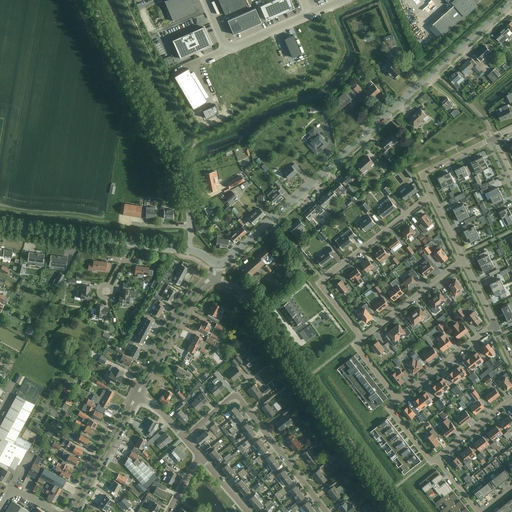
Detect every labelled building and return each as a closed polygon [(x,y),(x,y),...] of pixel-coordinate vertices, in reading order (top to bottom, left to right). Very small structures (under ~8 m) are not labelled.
[(196,11),(191,0),(165,0),(164,1),(173,21),(196,11)] [(245,0),(220,0),(219,1),(225,15),(248,5),(245,0)] [(283,13),(294,8),(290,0),(274,0),(260,6),(266,20),(277,16),(276,14),(283,11),(283,13)] [(406,0),(407,1),(403,3),(404,6),(409,4),(411,9),(413,14),(418,12),(416,8),(419,7),(417,3),(421,1),(420,0),(406,0)] [(421,20),(437,6),(431,0),(430,0),(427,2),(429,4),(424,8),(423,7),(418,11),(420,13),(418,15),(421,20)] [(446,0),(452,7),(433,24),(433,25),(434,24),(443,35),(466,14),(465,13),(468,11),(480,0),(446,0)] [(255,8),(227,20),(233,34),(261,22),(255,8)] [(508,38),(509,36),(511,33),(510,31),(506,26),(495,37),(500,43),(507,37),(508,38)] [(203,27),(172,40),(180,59),(193,53),(192,52),(210,44),(203,27)] [(392,34),(384,38),(386,43),(394,39),(392,34)] [(293,35),(284,39),(292,57),(301,53),(293,35)] [(485,46),(473,56),(478,62),(490,52),(485,46)] [(397,61),(393,58),(391,60),(390,58),(387,61),(388,63),(391,66),(386,71),(391,77),(393,75),(395,77),(396,76),(396,77),(399,75),(398,74),(402,71),(400,69),(402,68),(399,65),(397,66),(395,63),(397,61)] [(469,60),(460,68),(465,74),(473,66),(476,69),(475,70),(478,73),(481,70),(472,59),(470,61),(469,60)] [(298,63),(293,65),(297,74),(302,71),(303,73),(308,71),(305,65),(306,65),(304,60),(298,62),(298,63)] [(188,68),(174,77),(193,109),(207,101),(205,98),(193,78),(196,76),(193,72),(192,72),(191,73),(188,68)] [(496,78),(500,75),(495,68),(491,72),(496,78)] [(456,71),(449,78),(454,83),(453,84),(457,89),(460,86),(456,82),(462,76),(466,81),(467,80),(463,75),(464,75),(459,70),(457,72),(456,71)] [(373,84),(366,90),(372,98),(380,91),(373,84)] [(345,92),(333,103),(334,104),(340,110),(362,90),(357,85),(353,89),(352,88),(346,93),(345,92)] [(447,97),(441,102),(447,110),(451,106),(449,104),(449,103),(450,101),(447,97)] [(210,106),(202,109),(205,117),(218,112),(215,106),(216,106),(215,103),(210,105),(210,106)] [(501,121),(511,115),(511,114),(509,108),(508,108),(507,105),(502,107),(503,110),(497,113),(501,121)] [(420,108),(409,118),(416,126),(423,119),(424,120),(425,120),(428,118),(428,117),(427,116),(420,108)] [(314,139),(308,145),(317,154),(326,146),(324,144),(326,142),(324,139),(314,128),(309,132),(314,139)] [(385,141),(384,141),(381,143),(387,149),(397,141),(391,135),(385,141)] [(382,153),(388,159),(391,156),(386,150),(382,153)] [(367,156),(357,166),(363,172),(373,163),(367,156)] [(477,159),(482,171),(488,168),(483,156),(477,159)] [(381,167),(384,164),(378,158),(375,161),(381,167)] [(477,174),(482,171),(477,159),(471,162),(477,174)] [(291,166),(290,165),(282,172),(288,179),(293,175),(294,175),(297,172),(296,171),(299,168),(294,163),(291,166)] [(464,165),(455,170),(459,179),(468,175),(468,174),(471,173),(467,165),(467,166),(465,167),(465,166),(464,166),(464,165)] [(204,173),(208,191),(217,189),(214,177),(217,176),(216,171),(204,173)] [(349,173),(341,180),(345,184),(346,183),(348,185),(351,182),(349,180),(352,177),(353,178),(356,176),(352,172),(349,174),(349,173)] [(444,175),(449,185),(455,183),(450,172),(444,175)] [(443,188),(449,185),(444,175),(438,178),(443,188)] [(230,188),(243,181),(240,176),(227,183),(230,188)] [(339,182),(333,188),(340,196),(346,190),(339,182)] [(411,195),(417,191),(412,184),(407,188),(400,193),(406,200),(411,196),(411,195)] [(350,186),(347,188),(354,195),(357,193),(350,186)] [(491,198),(501,193),(498,187),(488,192),(491,198)] [(269,198),(273,202),(284,192),(280,189),(278,191),(276,189),(274,191),(273,189),(266,195),(269,198)] [(331,189),(318,202),(324,208),(338,196),(331,189)] [(228,203),(232,199),(236,196),(232,191),(224,198),(228,203)] [(501,193),(491,198),(494,204),(504,199),(501,193)] [(383,217),(396,207),(389,198),(380,204),(382,207),(378,210),(383,217)] [(317,202),(313,206),(318,212),(321,209),(323,211),(324,210),(317,202)] [(370,209),(366,202),(361,206),(366,212),(370,209)] [(140,217),(141,206),(122,203),(120,214),(140,217)] [(464,206),(463,204),(453,209),(456,215),(466,210),(469,209),(467,204),(464,206)] [(212,211),(209,206),(202,209),(205,215),(209,213),(209,212),(212,211)] [(313,206),(304,214),(310,220),(318,212),(313,206)] [(162,208),(162,213),(161,213),(161,218),(173,218),(173,210),(164,210),(164,209),(162,208)] [(248,218),(247,217),(243,221),(247,225),(251,221),(254,225),(265,215),(258,208),(248,218)] [(511,222),(511,216),(508,208),(499,212),(506,226),(511,222)] [(155,209),(146,209),(146,217),(155,218),(155,209)] [(459,221),(469,216),(466,210),(456,215),(459,221)] [(432,221),(431,219),(430,219),(425,214),(419,219),(422,223),(422,224),(419,226),(425,233),(428,230),(426,228),(433,223),(432,222),(432,221)] [(466,224),(477,218),(475,215),(464,220),(466,224)] [(360,229),(362,227),(366,231),(375,224),(369,216),(362,222),(362,221),(357,225),(360,229)] [(299,220),(289,229),(294,234),(304,226),(299,220)] [(247,231),(242,226),(241,226),(230,237),(235,242),(247,231)] [(407,238),(413,234),(415,237),(420,233),(416,229),(414,230),(410,226),(402,232),(407,238)] [(467,237),(477,232),(474,226),(464,231),(467,237)] [(345,232),(347,235),(342,239),(340,237),(336,240),(337,242),(343,249),(353,241),(350,238),(355,235),(350,229),(345,232)] [(470,243),(480,238),(477,232),(467,237),(470,243)] [(233,242),(234,243),(235,242),(230,237),(227,240),(217,238),(216,247),(222,247),(226,247),(227,245),(230,245),(233,242)] [(296,241),(300,246),(304,242),(300,237),(296,241)] [(388,243),(392,249),(400,243),(396,237),(388,243)] [(406,248),(411,254),(414,252),(409,246),(406,248)] [(427,255),(431,252),(427,246),(423,249),(427,255)] [(321,256),(317,259),(322,266),(333,257),(331,255),(334,252),(330,247),(320,255),(321,256)] [(385,259),(383,257),(388,254),(382,247),(374,254),(379,260),(381,262),(385,259)] [(0,248),(0,255),(3,256),(12,257),(12,250),(4,249),(1,249),(1,248),(0,248)] [(441,248),(434,254),(441,263),(448,258),(441,248)] [(265,263),(264,262),(265,261),(267,263),(273,258),(265,250),(244,269),(250,276),(265,263)] [(29,252),(28,260),(43,262),(44,254),(29,252)] [(425,275),(429,272),(431,271),(434,269),(428,261),(430,259),(425,252),(422,254),(426,260),(421,263),(423,266),(420,268),(425,275)] [(481,258),(478,259),(481,266),(491,260),(488,254),(481,258)] [(51,255),(50,263),(58,264),(58,267),(66,268),(67,257),(51,255)] [(368,272),(372,269),(374,271),(379,268),(374,262),(372,264),(368,259),(362,264),(368,272)] [(92,270),(93,268),(97,268),(97,270),(105,271),(106,269),(109,270),(110,262),(93,260),(93,264),(89,263),(88,269),(92,270)] [(491,260),(481,266),(484,272),(494,267),(491,260)] [(152,275),(153,270),(148,270),(149,267),(132,265),(131,273),(135,273),(134,274),(137,275),(137,277),(142,277),(142,275),(143,275),(143,274),(148,275),(152,275)] [(181,265),(175,275),(182,279),(188,268),(181,265)] [(0,269),(7,274),(10,270),(2,266),(0,269)] [(358,284),(363,280),(360,276),(361,275),(356,268),(348,274),(353,281),(354,280),(358,284)] [(412,268),(409,270),(410,272),(405,277),(407,280),(404,282),(409,288),(417,282),(413,277),(414,276),(414,277),(417,274),(412,268)] [(56,280),(58,281),(56,284),(56,285),(58,286),(64,275),(60,273),(56,280)] [(179,285),(182,279),(175,275),(173,278),(170,277),(169,279),(179,285)] [(394,300),(403,293),(397,285),(400,283),(396,278),(390,283),(394,287),(388,292),(394,300)] [(449,285),(453,289),(450,292),(455,297),(461,292),(459,290),(463,288),(456,279),(449,285)] [(490,284),(493,290),(503,285),(500,279),(490,284)] [(338,292),(340,291),(342,294),(348,289),(350,291),(352,289),(348,283),(345,285),(341,280),(335,285),(337,287),(335,288),(338,292)] [(82,291),(81,291),(78,291),(77,297),(80,297),(80,298),(90,299),(91,292),(89,292),(90,286),(83,285),(82,291)] [(170,302),(175,292),(169,288),(170,286),(167,285),(161,296),(170,302)] [(503,285),(493,290),(496,296),(499,295),(501,298),(507,295),(505,292),(506,291),(503,285)] [(129,290),(122,289),(122,295),(119,295),(119,302),(129,303),(129,297),(134,297),(135,291),(129,290)] [(452,301),(447,294),(444,297),(440,292),(438,293),(434,296),(441,304),(444,301),(446,305),(452,301)] [(438,306),(441,304),(434,296),(431,298),(431,299),(429,300),(433,305),(430,307),(435,313),(440,309),(438,306)] [(388,304),(383,298),(374,305),(379,312),(388,304)] [(156,300),(153,305),(152,308),(152,309),(154,310),(152,313),(158,316),(161,311),(162,311),(164,308),(161,306),(163,303),(156,300)] [(213,315),(211,318),(218,322),(222,315),(218,312),(221,307),(217,304),(218,304),(216,302),(215,303),(214,303),(211,308),(210,308),(208,312),(213,315)] [(288,319),(288,318),(294,326),(300,321),(295,314),(295,313),(287,302),(280,308),(288,319)] [(369,312),(371,310),(366,303),(360,308),(362,310),(359,313),(366,322),(372,317),(369,312)] [(511,308),(510,309),(508,303),(507,304),(502,306),(502,307),(501,308),(503,312),(505,315),(509,323),(511,320),(511,308)] [(97,304),(95,314),(95,318),(102,319),(102,314),(106,314),(107,308),(103,307),(104,305),(97,304)] [(417,309),(414,312),(420,320),(423,317),(425,320),(431,316),(427,310),(424,312),(420,308),(418,309),(417,309)] [(461,317),(465,315),(460,309),(456,311),(461,317)] [(321,315),(325,319),(329,315),(325,310),(321,315)] [(477,316),(478,315),(475,311),(474,312),(474,311),(467,316),(470,320),(469,320),(471,323),(472,322),(475,326),(481,321),(477,316)] [(417,322),(420,320),(414,312),(410,314),(411,315),(408,317),(412,321),(409,324),(414,329),(419,325),(417,322)] [(144,316),(142,319),(152,325),(154,321),(147,318),(144,316)] [(142,319),(140,323),(150,328),(152,325),(142,319)] [(216,339),(217,336),(208,331),(209,329),(208,328),(210,324),(205,321),(203,325),(201,325),(198,330),(216,339)] [(442,332),(446,329),(440,322),(437,325),(442,332)] [(463,325),(460,327),(457,322),(452,327),(455,331),(454,332),(459,338),(468,331),(463,325)] [(140,323),(139,326),(148,331),(150,328),(140,323)] [(411,332),(406,326),(403,329),(399,324),(398,325),(398,324),(394,327),(395,327),(394,328),(400,336),(404,334),(406,336),(411,332)] [(309,338),(315,333),(309,325),(303,329),(309,338)] [(139,326),(137,330),(139,331),(140,331),(147,335),(147,334),(148,331),(139,326)] [(397,339),(400,336),(394,328),(393,329),(393,328),(389,331),(390,331),(389,332),(392,337),(389,340),(394,346),(399,342),(397,339)] [(132,333),(129,339),(132,340),(136,342),(137,341),(142,344),(147,335),(140,331),(139,331),(137,336),(132,333)] [(107,340),(110,335),(104,332),(101,337),(107,340)] [(437,344),(443,351),(452,343),(447,336),(446,337),(444,333),(438,338),(440,341),(437,344)] [(196,334),(191,342),(196,345),(196,346),(198,347),(199,346),(198,346),(199,344),(200,345),(202,342),(200,342),(202,338),(196,334)] [(426,334),(423,336),(426,339),(432,346),(434,344),(428,337),(426,334)] [(378,341),(376,342),(373,344),(372,345),(379,354),(384,350),(387,353),(390,351),(385,344),(382,346),(378,341)] [(197,350),(198,347),(196,346),(196,345),(191,342),(188,349),(189,350),(188,351),(190,352),(190,351),(195,353),(194,354),(198,356),(200,352),(197,350)] [(489,356),(495,352),(493,350),(495,349),(492,346),(491,347),(488,343),(482,348),(489,356)] [(129,349),(132,351),(130,355),(136,358),(139,354),(137,353),(140,348),(135,345),(134,347),(131,346),(129,349)] [(116,347),(114,350),(118,352),(117,353),(118,355),(121,357),(119,361),(122,362),(121,365),(125,367),(126,365),(128,366),(132,359),(123,354),(122,354),(123,351),(122,351),(119,349),(116,347)] [(438,354),(433,348),(423,355),(429,362),(438,354)] [(409,367),(408,368),(413,374),(422,367),(417,360),(416,362),(415,360),(419,357),(415,351),(410,355),(413,358),(407,363),(409,367)] [(473,356),(472,357),(478,365),(483,361),(477,352),(473,355),(473,356)] [(211,358),(217,362),(220,357),(214,353),(211,358)] [(245,359),(243,361),(248,367),(260,357),(257,354),(254,357),(251,354),(248,357),(246,355),(243,358),(245,359)] [(98,361),(104,364),(107,358),(101,355),(98,361)] [(239,364),(242,361),(237,355),(234,358),(239,364)] [(478,365),(472,357),(470,359),(469,358),(465,361),(472,370),(478,365)] [(345,372),(354,364),(358,361),(357,359),(353,363),(350,359),(340,366),(345,372)] [(192,363),(188,367),(192,371),(196,368),(192,363)] [(349,377),(358,369),(363,366),(361,365),(357,368),(354,364),(345,372),(349,377)] [(108,375),(110,376),(108,381),(117,386),(121,379),(120,378),(123,371),(115,367),(111,365),(109,370),(111,370),(108,375)] [(456,369),(455,371),(461,378),(466,374),(460,365),(456,369)] [(186,371),(178,367),(174,373),(178,375),(178,376),(182,379),(184,374),(189,377),(190,374),(186,371)] [(236,367),(228,374),(233,380),(241,373),(236,367)] [(353,382),(363,375),(367,371),(365,370),(361,373),(358,369),(349,377),(353,382)] [(392,379),(396,384),(398,386),(404,381),(400,377),(404,374),(400,369),(396,372),(396,371),(390,376),(392,379)] [(214,384),(209,389),(215,395),(218,393),(218,392),(225,386),(220,380),(223,378),(216,370),(213,373),(216,377),(211,381),(214,384)] [(461,378),(455,371),(453,372),(452,371),(448,374),(455,383),(461,378)] [(19,373),(14,381),(22,385),(26,377),(19,373)] [(207,373),(200,379),(202,381),(209,375),(207,373)] [(506,373),(496,380),(501,387),(503,385),(507,389),(511,385),(511,384),(507,379),(509,378),(508,377),(506,373)] [(357,388),(371,377),(370,375),(365,378),(363,375),(353,382),(357,388)] [(486,384),(492,380),(489,376),(483,380),(486,384)] [(372,378),(371,377),(357,388),(361,393),(371,385),(368,382),(372,378)] [(449,387),(443,379),(439,382),(439,383),(438,384),(444,392),(449,387)] [(375,382),(371,385),(361,393),(365,398),(375,390),(372,387),(376,384),(375,382)] [(260,391),(254,384),(247,390),(250,393),(255,399),(257,397),(259,399),(263,396),(261,394),(264,392),(265,394),(270,390),(266,386),(262,389),(260,391)] [(444,392),(438,384),(436,385),(435,385),(432,388),(438,396),(444,392)] [(369,403),(379,396),(382,394),(379,390),(380,389),(379,387),(375,390),(365,398),(369,403)] [(495,388),(485,396),(491,402),(500,395),(495,388)] [(103,389),(100,396),(109,401),(114,392),(109,389),(108,392),(103,389)] [(169,399),(172,393),(167,390),(164,396),(162,395),(159,400),(171,407),(172,405),(167,402),(169,399)] [(478,399),(480,397),(475,390),(471,393),(476,400),(473,402),(475,404),(470,407),(476,414),(484,407),(478,399)] [(185,397),(179,391),(176,394),(182,400),(185,397)] [(383,392),(382,394),(379,396),(369,403),(374,409),(383,401),(380,397),(385,394),(383,392)] [(432,401),(426,392),(422,395),(423,396),(421,397),(427,405),(432,401)] [(109,401),(100,396),(95,393),(90,401),(88,399),(86,403),(103,413),(109,401)] [(194,399),(195,400),(191,403),(197,410),(201,406),(200,405),(203,402),(205,404),(208,401),(201,393),(194,399)] [(0,461),(0,466),(3,468),(7,470),(9,466),(14,468),(22,454),(24,449),(13,443),(34,404),(17,394),(0,425),(0,460),(0,461)] [(427,405),(421,397),(419,399),(418,398),(415,401),(421,410),(427,405)] [(103,413),(85,403),(81,409),(86,412),(87,409),(90,411),(93,412),(91,416),(99,420),(103,413)] [(177,411),(184,405),(182,403),(181,403),(175,408),(177,411)] [(273,404),(270,407),(267,403),(261,407),(266,414),(269,418),(275,413),(274,413),(277,410),(273,404)] [(416,414),(409,405),(403,410),(406,413),(405,414),(407,418),(408,417),(410,419),(416,414)] [(230,420),(239,413),(234,406),(231,408),(229,411),(228,411),(224,414),(226,418),(227,417),(230,420)] [(180,409),(174,414),(182,424),(188,419),(180,409)] [(88,422),(87,423),(95,428),(97,423),(89,419),(87,418),(88,416),(79,411),(77,415),(83,418),(83,419),(88,422)] [(466,411),(457,418),(462,425),(471,418),(466,411)] [(243,418),(239,413),(230,420),(231,422),(232,422),(234,425),(235,423),(236,424),(237,423),(243,418)] [(293,421),(287,414),(275,423),(280,430),(288,424),(288,425),(293,421)] [(450,423),(447,418),(441,423),(445,427),(441,430),(447,437),(451,434),(450,433),(453,431),(453,432),(456,429),(451,422),(450,423)] [(511,429),(511,426),(505,418),(501,422),(507,430),(508,430),(505,432),(510,437),(511,436),(509,432),(511,429)] [(144,428),(147,429),(146,432),(152,436),(154,430),(152,429),(156,423),(149,419),(144,428)] [(380,436),(381,435),(392,426),(387,419),(374,429),(380,436)] [(84,431),(82,430),(80,433),(88,438),(90,435),(91,435),(94,429),(82,423),(77,420),(75,422),(81,425),(85,428),(84,431)] [(213,433),(219,428),(215,423),(210,428),(213,433)] [(230,432),(238,426),(236,424),(235,423),(234,425),(228,429),(230,432)] [(243,431),(240,433),(242,435),(242,436),(251,428),(247,423),(241,428),(243,431)] [(232,434),(240,429),(238,426),(230,432),(232,434)] [(386,442),(398,433),(392,426),(381,435),(386,442)] [(496,426),(492,429),(498,437),(503,433),(496,426)] [(242,435),(240,437),(241,439),(243,438),(247,435),(249,438),(255,434),(251,428),(242,436),(242,435)] [(439,443),(435,438),(438,435),(433,428),(430,431),(432,434),(426,439),(433,448),(439,443)] [(495,439),(498,437),(492,429),(488,432),(494,440),(495,441),(492,443),(496,448),(499,446),(496,442),(497,441),(495,439)] [(205,430),(201,435),(206,440),(210,436),(214,440),(216,438),(209,430),(207,432),(205,430)] [(165,432),(160,437),(157,433),(147,441),(150,445),(156,440),(162,447),(168,442),(169,443),(172,440),(165,432)] [(392,449),(403,440),(398,433),(386,442),(392,449)] [(78,438),(74,436),(73,437),(66,434),(64,437),(71,441),(73,438),(85,445),(89,439),(80,435),(78,438)] [(287,441),(294,451),(301,446),(294,436),(293,437),(291,434),(285,439),(287,441)] [(206,440),(201,435),(196,439),(201,444),(203,442),(205,444),(207,442),(206,440)] [(146,440),(139,436),(135,445),(142,449),(145,443),(148,446),(150,444),(146,440)] [(483,436),(479,440),(485,447),(488,445),(489,447),(491,446),(494,450),(496,448),(492,443),(490,445),(489,444),(483,436)] [(243,448),(250,442),(248,439),(240,445),(243,448)] [(259,439),(253,444),(257,449),(263,444),(259,439)] [(398,456),(409,447),(403,440),(392,449),(398,456)] [(485,447),(479,440),(474,443),(480,451),(485,447)] [(70,447),(73,449),(72,452),(80,456),(83,450),(72,444),(70,447)] [(267,449),(263,444),(257,449),(255,451),(256,452),(257,452),(259,451),(261,454),(267,449)] [(134,447),(124,464),(145,488),(157,477),(142,460),(140,462),(137,458),(141,451),(134,447)] [(176,447),(170,452),(176,459),(175,460),(178,463),(179,462),(186,456),(182,452),(182,453),(176,447)] [(402,464),(415,454),(409,447),(398,456),(397,457),(402,464)] [(470,447),(465,450),(471,458),(476,454),(470,447)] [(212,458),(218,453),(214,448),(208,453),(212,458)] [(306,459),(310,465),(317,459),(309,449),(303,454),(306,459)] [(231,456),(231,455),(225,460),(227,463),(239,453),(238,452),(238,451),(237,450),(231,456)] [(473,460),(471,458),(465,450),(461,453),(467,461),(468,462),(465,464),(469,469),(472,467),(469,463),(473,460)] [(67,458),(66,460),(75,465),(78,461),(77,461),(78,459),(64,451),(62,455),(67,458)] [(222,458),(218,453),(212,458),(217,463),(222,458)] [(271,454),(265,459),(267,462),(266,463),(266,465),(267,466),(269,464),(275,459),(271,454)] [(415,454),(402,464),(400,466),(403,470),(402,471),(404,474),(410,470),(408,466),(413,462),(415,466),(420,462),(415,454)] [(462,465),(456,457),(452,461),(456,465),(454,466),(457,469),(462,465)] [(267,466),(266,467),(268,469),(271,467),(273,470),(279,465),(275,459),(269,464),(267,466)] [(56,461),(54,465),(56,466),(57,467),(70,473),(73,468),(65,464),(64,467),(61,466),(62,465),(56,461)] [(36,475),(40,468),(33,464),(29,471),(36,475)] [(226,473),(231,468),(227,464),(222,469),(226,473)] [(165,476),(163,480),(165,481),(172,484),(174,481),(173,480),(176,474),(172,472),(174,469),(166,465),(165,468),(170,471),(167,477),(165,476)] [(235,465),(231,468),(226,473),(230,478),(236,473),(233,471),(237,467),(235,465)] [(56,466),(55,470),(61,473),(60,475),(67,479),(67,478),(70,473),(57,467),(56,466)] [(10,472),(7,470),(3,468),(1,472),(0,470),(0,478),(4,482),(8,476),(10,472)] [(44,468),(39,477),(52,484),(54,485),(54,484),(62,488),(66,480),(44,468)] [(505,469),(500,473),(506,479),(510,476),(505,469)] [(278,482),(287,475),(283,470),(277,475),(279,478),(276,480),(278,482)] [(318,470),(312,474),(320,485),(326,480),(318,470)] [(458,497),(454,493),(449,497),(447,494),(452,490),(446,481),(440,486),(438,482),(443,478),(436,470),(419,483),(429,495),(436,490),(440,495),(442,493),(444,495),(435,503),(437,507),(444,502),(447,506),(440,510),(441,511),(445,511),(449,509),(451,511),(469,511),(466,508),(461,511),(459,509),(464,505),(460,500),(455,504),(453,501),(458,497)] [(272,471),(262,479),(264,481),(269,477),(274,473),(272,471)] [(499,471),(495,474),(496,476),(501,483),(506,479),(500,473),(499,471)] [(119,473),(115,479),(123,484),(126,480),(129,482),(131,479),(125,475),(124,476),(119,473)] [(287,475),(281,480),(285,485),(291,481),(287,475)] [(496,476),(492,479),(497,486),(501,483),(496,476)] [(239,489),(245,484),(248,481),(246,479),(243,482),(241,479),(235,484),(239,489)] [(492,479),(487,483),(493,489),(497,486),(492,479)] [(114,481),(110,489),(117,493),(121,485),(114,481)] [(243,494),(249,489),(247,486),(249,484),(249,483),(248,481),(245,484),(239,489),(243,494)] [(258,486),(261,484),(259,482),(251,489),(253,491),(258,486)] [(139,483),(136,486),(142,493),(146,490),(139,483)] [(487,483),(483,486),(489,493),(493,489),(487,483)] [(47,484),(45,487),(49,489),(51,490),(58,494),(61,488),(62,488),(54,484),(54,485),(52,484),(51,486),(47,484)] [(481,484),(477,487),(479,489),(484,496),(489,493),(483,486),(481,484)] [(345,492),(340,485),(335,488),(333,485),(327,490),(331,496),(331,497),(334,501),(345,492)] [(276,497),(286,489),(284,486),(274,494),(276,497)] [(293,496),(300,491),(295,486),(289,490),(291,494),(290,497),(291,498),(293,496)] [(167,492),(157,487),(153,493),(164,499),(167,492)] [(47,489),(45,493),(48,495),(47,498),(54,502),(58,494),(51,490),(51,491),(47,489)] [(278,499),(288,491),(286,489),(276,497),(278,499)] [(479,489),(474,493),(477,496),(479,498),(480,500),(484,496),(479,489)] [(303,496),(300,491),(293,496),(297,501),(303,496)] [(341,504),(348,499),(352,495),(350,492),(346,496),(339,501),(341,504)] [(157,511),(159,507),(160,505),(161,502),(147,494),(145,497),(151,500),(149,504),(148,506),(157,511)] [(113,501),(106,495),(99,505),(106,510),(113,501)] [(248,500),(252,505),(258,500),(254,495),(248,500)] [(124,498),(119,502),(125,510),(131,505),(124,498)] [(263,505),(258,500),(252,505),(257,510),(263,505)] [(28,511),(29,511),(12,501),(4,511),(28,511)] [(304,511),(305,511),(312,507),(307,501),(300,507),(298,504),(291,510),(292,511),(293,511),(299,508),(301,511),(304,511)] [(351,511),(352,511),(354,509),(350,503),(347,505),(345,503),(338,508),(340,511),(351,511)]
